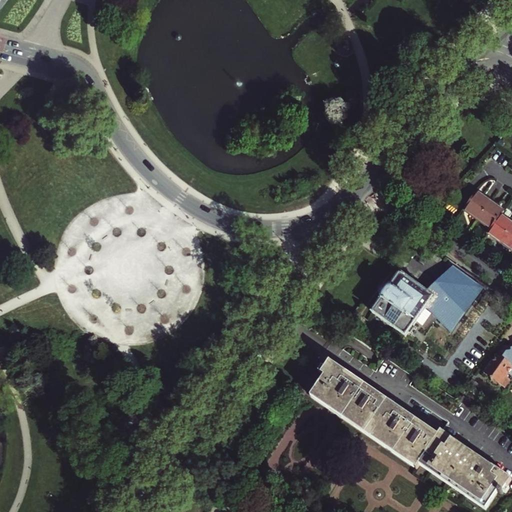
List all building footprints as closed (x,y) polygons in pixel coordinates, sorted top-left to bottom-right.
[(464,211),(478,221),(491,202),(477,193),(464,211)] [(490,230),(501,215),(504,211),(491,202),(478,221),(490,230)] [(511,223),(501,215),(490,230),(488,234),(501,243),(511,227),(511,223)] [(511,227),(501,243),(511,251),(511,227)] [(434,299),(426,309),(454,329),(485,292),(454,270),(428,293),(430,295),(430,296),(434,299)] [(426,309),(434,299),(430,296),(430,295),(428,293),(427,294),(405,278),(402,276),(400,274),(398,276),(399,276),(398,277),(397,277),(395,277),(393,278),(391,281),(390,283),(390,285),(391,287),(390,287),(389,288),(386,289),(384,288),(378,296),(380,297),(381,300),(380,301),(380,303),(373,312),(371,315),(373,316),(374,316),(403,336),(403,337),(406,338),(426,309)] [(511,347),(509,348),(509,349),(504,350),(499,357),(496,355),(482,374),(488,378),(489,381),(492,381),(498,385),(503,377),(511,366),(511,347)] [(507,495),(511,486),(511,474),(442,432),(438,436),(330,364),(321,377),(327,381),(315,398),(418,467),(419,466),(421,463),(484,506),(495,491),(498,493),(500,495),(503,492),(507,495)] [(507,380),(503,377),(498,385),(502,388),(507,380)] [(486,511),(498,493),(495,491),(484,506),(421,463),(419,466),(486,511)]
